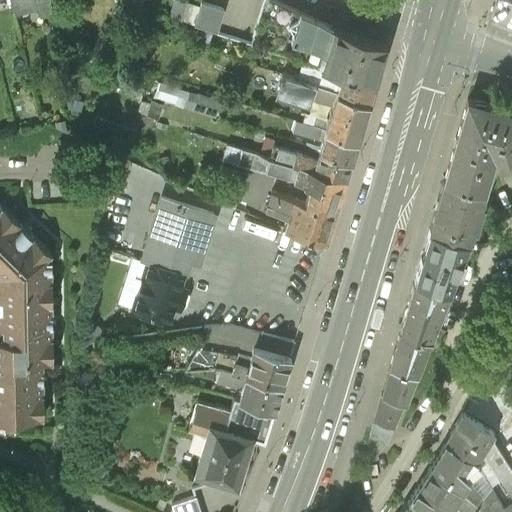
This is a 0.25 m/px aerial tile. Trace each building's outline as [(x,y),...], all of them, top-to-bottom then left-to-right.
[(9,0),(12,9),(47,0),(9,0)] [(200,4),(188,0),(173,0),(168,16),(194,24),(200,4)] [(385,39),(343,26),(334,24),(283,0),(263,0),(250,42),(306,60),(336,69),(341,70),(372,79),(385,39)] [(223,7),(201,1),(200,4),(194,24),(217,31),(223,7)] [(336,69),(306,60),(304,67),(300,65),(298,70),(332,80),(336,69)] [(372,79),(341,70),(336,69),(332,80),(338,82),(335,89),(366,99),(372,79)] [(314,82),(280,72),(274,91),(308,101),(309,97),(314,82)] [(221,96),(188,86),(187,90),(156,80),(151,96),(164,100),(215,116),(221,96)] [(335,89),(314,82),(309,97),(331,104),(326,119),(323,128),(355,137),(366,99),(335,89)] [(164,100),(151,96),(147,113),(159,116),(164,100)] [(511,142),(511,110),(467,98),(443,179),(481,190),(492,153),(506,157),(511,142)] [(34,100),(22,102),(26,124),(37,122),(34,100)] [(326,119),(314,115),(312,124),(323,128),(326,119)] [(64,116),(55,118),(56,128),(68,132),(64,116)] [(312,124),(295,119),(291,130),(304,134),(302,142),(308,144),(318,147),(323,128),(312,124)] [(355,137),(323,128),(318,147),(349,156),(355,137)] [(294,151),(270,144),(268,153),(291,160),(294,151)] [(318,147),(308,144),(304,152),(295,149),(294,151),(291,160),(297,162),(343,176),(349,156),(318,147)] [(268,153),(254,149),(250,164),(293,177),(297,162),(268,153)] [(343,176),(297,162),(293,177),(302,180),(302,182),(308,184),(306,191),(336,200),(343,176)] [(481,190),(443,179),(429,229),(467,240),(471,226),(473,226),(480,203),(478,202),(481,190)] [(238,192),(218,185),(214,197),(233,205),(238,192)] [(304,199),(271,190),(268,201),(266,201),(264,207),(286,215),(283,225),(324,238),(333,208),(304,199)] [(336,200),(306,191),(304,199),(333,208),(336,200)] [(214,211),(160,195),(140,258),(146,259),(183,271),(185,272),(192,248),(201,251),(214,211)] [(50,250),(1,202),(0,202),(0,414),(42,414),(41,358),(51,358),(50,250)] [(275,257),(278,229),(265,228),(263,256),(275,257)] [(467,240),(429,229),(414,280),(447,289),(467,240)] [(183,271),(146,259),(131,307),(168,318),(173,305),(176,305),(178,304),(183,288),(182,286),(179,285),(183,271)] [(447,289),(414,280),(399,329),(428,339),(447,289)] [(428,339),(399,329),(389,366),(414,374),(428,339)] [(234,350),(203,343),(196,365),(213,365),(227,368),(234,350)] [(289,354),(252,345),(248,354),(234,350),(227,368),(245,373),(281,381),(289,354)] [(227,368),(213,365),(210,377),(234,382),(243,381),(245,373),(227,368)] [(389,366),(373,420),(393,426),(403,400),(404,400),(414,374),(389,366)] [(281,381),(245,373),(243,381),(238,397),(273,406),(281,381)] [(229,406),(196,396),(187,426),(204,431),(193,469),(235,481),(249,432),(264,436),(273,406),(238,397),(232,396),(229,406)] [(494,430),(462,412),(444,441),(474,459),(481,449),(484,444),(494,430)] [(511,476),(511,470),(493,439),(484,444),(481,449),(503,483),(511,476)] [(474,459),(444,441),(440,448),(461,472),(474,459)] [(461,472),(440,448),(428,466),(459,490),(474,501),(482,495),(467,479),(461,472)] [(474,459),(461,472),(467,479),(479,468),(474,459)] [(459,490),(428,466),(417,483),(450,505),(459,490)] [(511,476),(503,483),(511,495),(511,476)] [(445,511),(450,505),(417,483),(406,501),(424,511),(445,511)] [(201,511),(195,494),(171,502),(173,511),(201,511)] [(504,511),(496,497),(488,502),(482,495),(474,501),(475,503),(480,511),(504,511)] [(424,511),(406,501),(399,511),(424,511)] [(480,511),(475,503),(468,510),(469,511),(480,511)]
